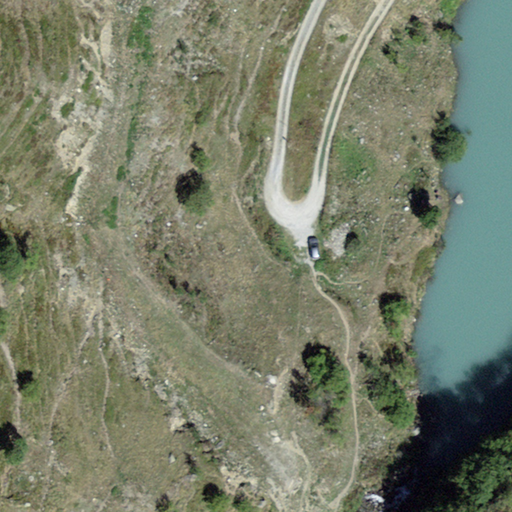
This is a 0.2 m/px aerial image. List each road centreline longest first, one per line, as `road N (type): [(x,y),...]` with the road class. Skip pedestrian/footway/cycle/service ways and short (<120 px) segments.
road 1 (track): [(390,0),(328,136),(311,213),(298,218)]
road 2 (track): [(298,218),(281,214),(274,185),(294,72),(317,0)]
